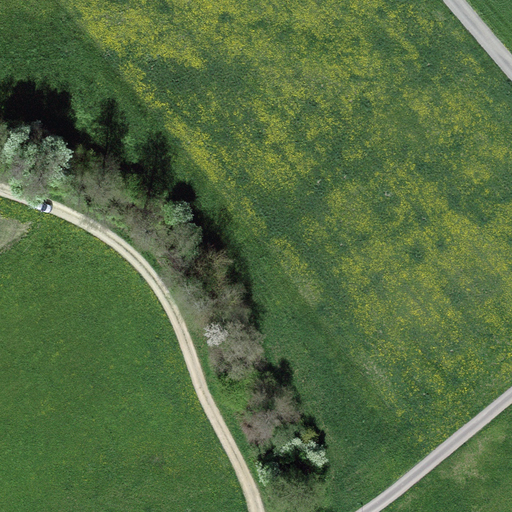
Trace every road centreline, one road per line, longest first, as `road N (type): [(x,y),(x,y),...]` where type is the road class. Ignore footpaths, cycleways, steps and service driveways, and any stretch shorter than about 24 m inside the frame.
road 1 (track): [(255,511),(151,278),(96,230),(0,186)]
road 2 (unclassified): [(511,395),(366,511)]
